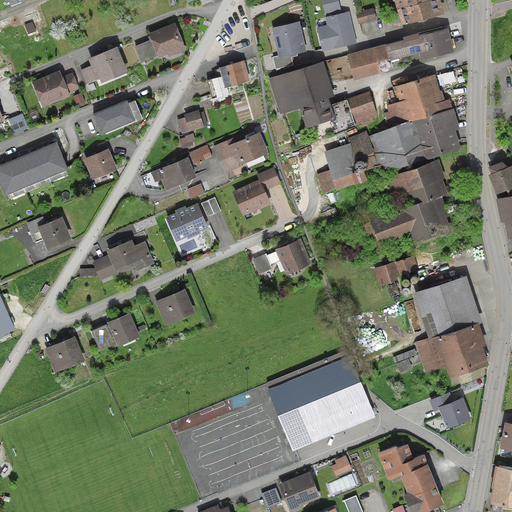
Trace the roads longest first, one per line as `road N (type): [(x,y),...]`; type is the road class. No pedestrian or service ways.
road 1 (residential): [(230,0),(0,380)]
road 2 (tertiary): [(505,328),(504,280),(478,161),(480,0)]
road 3 (residential): [(482,467),(402,425),(181,511)]
road 4 (tertiary): [(482,467),(505,328)]
